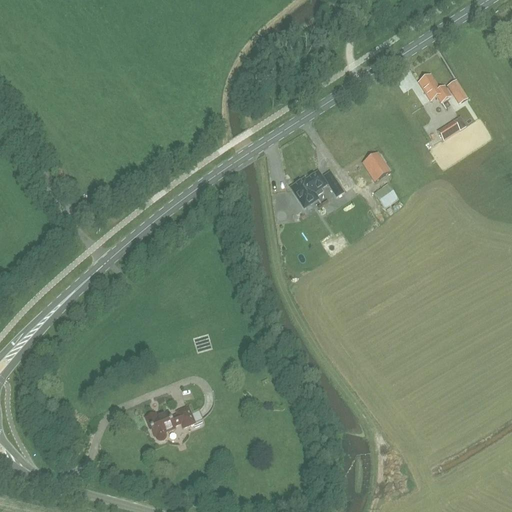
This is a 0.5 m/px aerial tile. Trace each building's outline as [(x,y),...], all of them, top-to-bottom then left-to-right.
[(441,105),(450,98),(444,88),(440,91),(430,77),(418,85),(430,103),(437,99),(441,105)] [(461,106),(468,101),(456,83),(449,87),(461,106)] [(460,132),(454,123),(438,133),(444,143),(460,132)] [(452,154),(460,149),(455,141),(447,146),(452,154)] [(374,184),(391,174),(378,154),(362,165),(374,184)] [(60,171),(54,175),(58,181),(64,177),(60,171)] [(314,194),(326,186),(335,200),(343,194),(330,174),(322,179),(318,173),(305,182),(304,180),(290,189),(304,210),(318,200),(314,194)] [(385,211),(398,201),(387,186),(374,195),(385,211)] [(155,416),(146,420),(150,431),(151,431),(151,432),(154,439),(155,438),(156,439),(157,441),(157,442),(158,442),(159,442),(160,442),(162,442),(164,441),(164,440),(165,439),(165,438),(165,437),(165,435),(165,434),(175,430),(174,428),(181,425),(183,430),(194,425),(188,409),(177,414),(178,417),(170,420),(168,415),(156,419),(155,416)]
